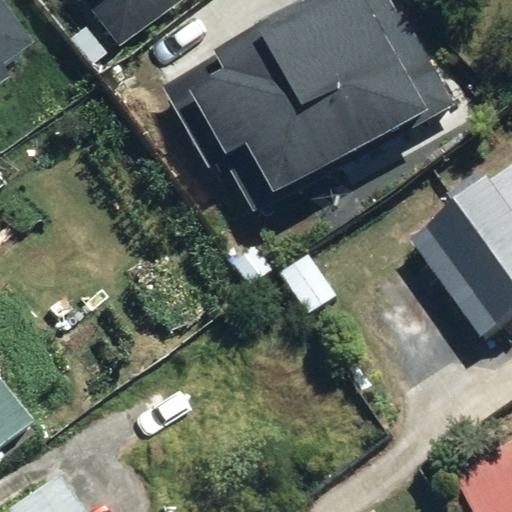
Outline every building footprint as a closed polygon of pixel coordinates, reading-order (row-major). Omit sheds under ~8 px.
[(63,0),(98,55),(185,2),(184,0),(63,0)] [(480,346),(511,322),(511,175),(485,196),(471,177),(442,199),(456,219),(411,252),(480,346)] [(0,455),(23,440),(0,406),(0,455)] [(511,511),(511,448),(457,474),(475,511),(511,511)] [(60,511),(47,491),(16,511),(60,511)]
